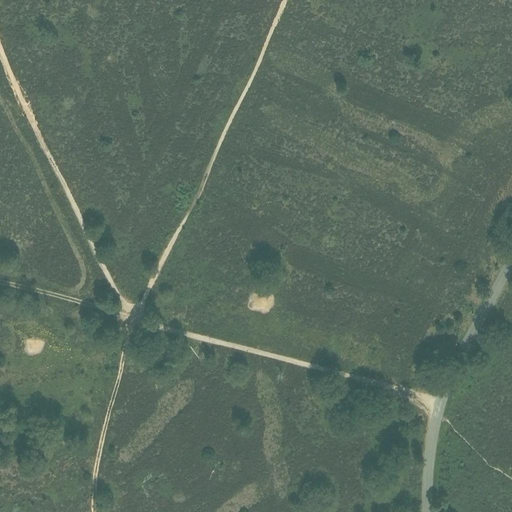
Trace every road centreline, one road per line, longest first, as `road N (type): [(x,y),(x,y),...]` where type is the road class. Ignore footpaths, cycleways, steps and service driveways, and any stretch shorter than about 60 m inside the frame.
road 1 (track): [(441,401),(135,318)]
road 2 (unclassified): [(427,511),(441,401),(511,262)]
road 3 (track): [(135,318),(101,431),(94,511)]
road 4 (track): [(0,281),(135,318)]
